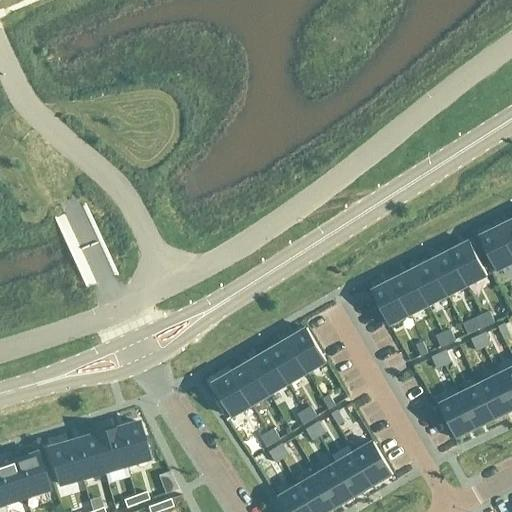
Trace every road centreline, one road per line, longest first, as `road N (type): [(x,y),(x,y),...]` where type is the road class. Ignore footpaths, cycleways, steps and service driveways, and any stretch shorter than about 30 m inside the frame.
road 1 (residential): [(511,120),(142,350)]
road 2 (residential): [(29,113),(95,159),(126,192),(175,283)]
road 3 (residential): [(142,350),(239,511)]
road 4 (residential): [(142,350),(0,394)]
